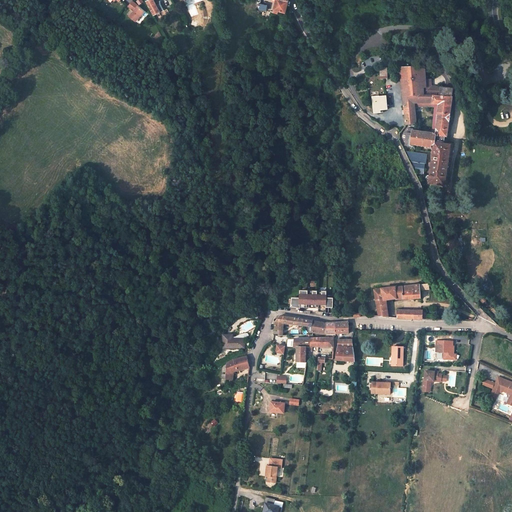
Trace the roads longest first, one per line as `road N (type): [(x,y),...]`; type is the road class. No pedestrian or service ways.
road 1 (residential): [(480,325),(269,318),(256,349),(232,511)]
road 2 (residential): [(292,0),(361,113),(396,141),(417,184),(433,258),(492,328)]
road 3 (track): [(511,317),(455,265),(455,144)]
road 4 (track): [(0,381),(32,294),(0,239)]
